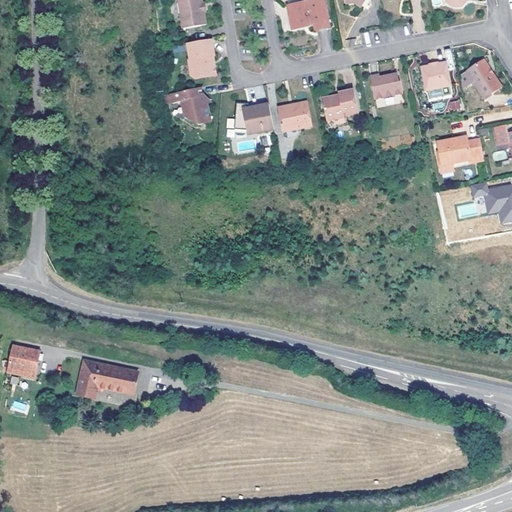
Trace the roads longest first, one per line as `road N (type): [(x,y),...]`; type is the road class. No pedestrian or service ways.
road 1 (tertiary): [(27,287),(511,399)]
road 2 (unclassified): [(27,287),(40,181),(37,0)]
road 3 (residential): [(279,74),(494,31)]
